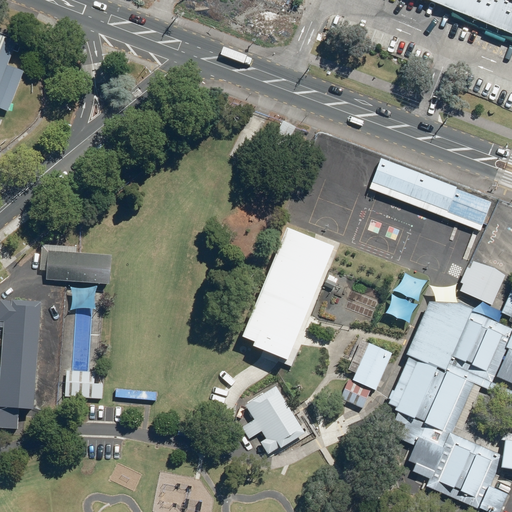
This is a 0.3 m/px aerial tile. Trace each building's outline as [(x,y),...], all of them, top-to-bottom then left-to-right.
[(511,0),(429,0),(511,35),(511,0)] [(0,120),(28,51),(0,40),(0,120)] [(263,121),(251,115),(230,154),(241,161),(251,143),(263,121)] [(298,124),(286,119),(279,135),(292,141),(298,124)] [(493,200),(384,156),(372,186),(481,230),(493,200)] [(314,238),(287,227),(242,336),(255,341),(253,346),(263,350),(288,360),(297,339),(305,320),(335,246),(314,238)] [(80,251),(51,250),(50,280),(100,282),(113,283),(115,252),(80,251)] [(509,274),(476,259),(461,291),(494,306),(509,274)] [(511,289),(503,311),(511,315),(511,289)] [(428,485),(489,511),(508,511),(511,503),(511,493),(489,483),(502,453),(456,433),(477,384),(490,389),(497,375),(511,381),(511,328),(435,295),(409,352),(412,354),(390,404),(413,413),(402,437),(419,445),(412,461),(435,471),(428,485)] [(45,302),(0,299),(0,326),(7,327),(2,399),(0,398),(0,426),(21,428),(22,406),(38,407),(45,302)] [(395,351),(363,338),(351,369),(359,372),(356,379),(380,388),(395,351)] [(96,381),(66,379),(65,396),(86,397),(104,399),(105,382),(96,381)] [(293,413),(276,386),(245,405),(254,420),(241,428),(249,440),(262,432),(274,453),(306,434),(293,413)] [(205,402),(182,401),(182,411),(204,412),(205,402)] [(47,416),(33,416),(33,431),(47,431),(47,416)] [(198,421),(180,420),(180,431),(198,432),(198,421)] [(503,465),(511,465),(511,429),(508,438),(503,465)] [(317,511),(313,510),(275,492),(265,511),(317,511)]
